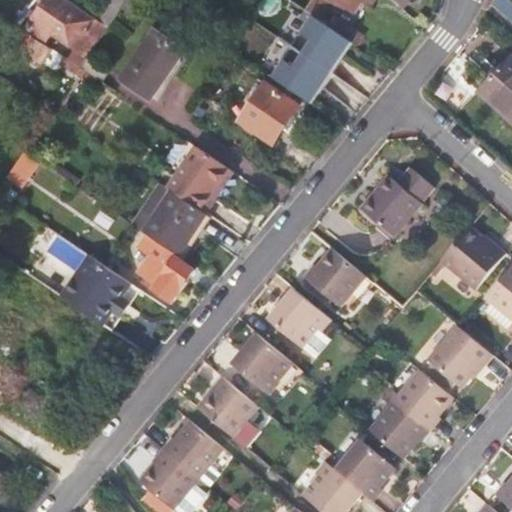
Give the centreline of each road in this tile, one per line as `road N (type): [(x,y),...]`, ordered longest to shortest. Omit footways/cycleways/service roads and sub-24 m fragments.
road 1 (residential): [(403,97),(100,458)]
road 2 (residential): [(511,201),(403,97)]
road 3 (residential): [(511,411),(429,511)]
